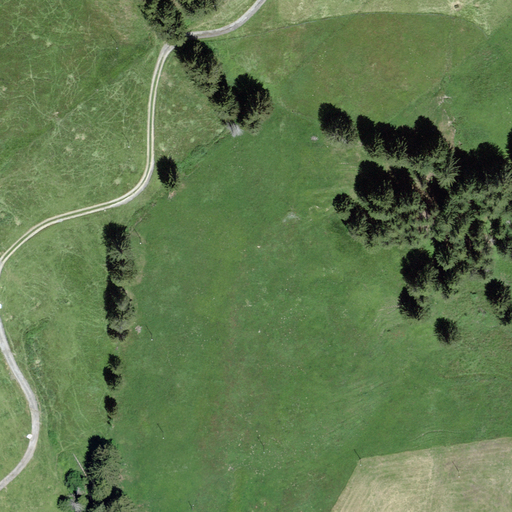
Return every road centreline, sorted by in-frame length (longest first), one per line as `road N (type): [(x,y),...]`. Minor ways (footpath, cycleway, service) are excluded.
road 1 (track): [(0,267),(34,230),(139,187),(149,170),(151,96),(172,44),(229,29),(262,0)]
road 2 (track): [(0,485),(28,458),(36,434),(0,334)]
